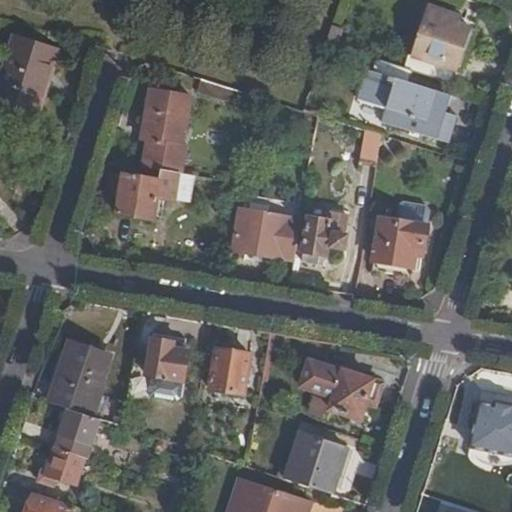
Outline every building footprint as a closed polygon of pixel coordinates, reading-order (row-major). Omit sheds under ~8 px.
[(457,20),(431,11),(414,61),(456,74),(470,33),(455,26),(457,20)] [(328,43),(339,46),(341,37),(331,34),(328,43)] [(3,126),(42,139),(46,127),(37,123),(62,50),(17,36),(0,85),(0,112),(5,115),(3,126)] [(434,109),(439,92),(370,70),(360,99),(388,108),(384,123),(451,144),(461,118),(449,114),(434,109)] [(152,139),(147,169),(164,172),(182,174),(185,174),(189,146),(185,144),(192,97),(153,90),(144,138),(152,139)] [(455,98),(439,92),(434,109),(449,114),(455,98)] [(307,124),(319,126),(321,116),(309,112),(307,124)] [(360,165),(377,168),(382,135),(366,130),(360,165)] [(182,174),(164,172),(163,181),(115,174),(111,197),(124,199),(122,214),(156,219),(160,198),(178,201),(182,174)] [(192,203),(197,177),(185,174),(182,174),(178,201),(192,203)] [(238,250),(298,260),(299,252),(304,222),(306,206),(247,196),(238,250)] [(304,222),(299,252),(308,254),(307,262),(325,265),(329,246),(347,249),(349,236),(346,236),(349,215),(331,213),(330,222),(313,220),(313,223),(304,222)] [(428,228),(380,220),(372,273),(411,279),(415,248),(424,249),(428,228)] [(152,376),(189,382),(194,352),(179,348),(180,343),(158,339),(153,367),(138,364),(131,398),(139,399),(140,394),(148,396),(152,376)] [(73,347),(53,405),(71,411),(104,421),(111,399),(103,396),(107,385),(104,384),(112,361),(73,347)] [(252,357),(209,350),(206,367),(217,369),(213,388),(246,394),(252,357)] [(312,363),(303,388),(337,398),(334,409),(364,417),(370,398),(380,402),(385,385),(374,382),(375,380),(345,371),(345,373),(312,363)] [(189,382),(152,376),(148,396),(180,401),(186,398),(189,382)] [(487,406),(471,405),(466,451),(511,457),(511,403),(487,401),(487,406)] [(71,411),(58,448),(89,458),(91,459),(104,421),(71,411)] [(303,433),(288,480),(336,495),(350,448),(303,433)] [(89,458),(58,448),(49,476),(80,485),(89,458)] [(309,511),(313,500),(242,478),(231,511),(309,511)] [(74,511),(76,506),(36,495),(31,511),(74,511)]
